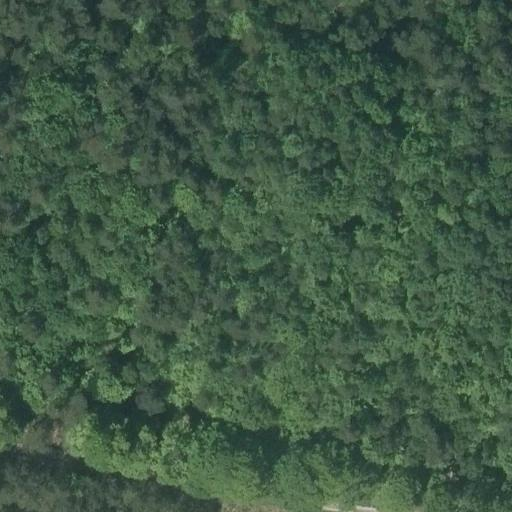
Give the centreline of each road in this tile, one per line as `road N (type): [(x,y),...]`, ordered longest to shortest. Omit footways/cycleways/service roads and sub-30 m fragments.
road 1 (track): [(462,511),(381,0)]
road 2 (track): [(0,449),(358,511)]
